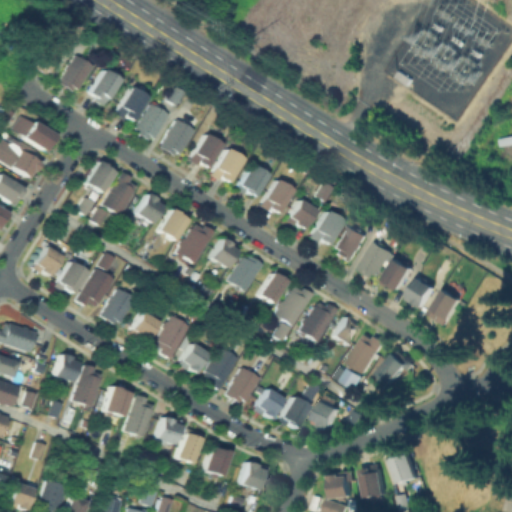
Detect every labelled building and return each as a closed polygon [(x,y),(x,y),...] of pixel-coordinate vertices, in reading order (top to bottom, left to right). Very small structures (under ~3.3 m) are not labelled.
[(63,34),(70,23),(79,28),(73,40),(63,34)] [(30,66),(44,42),(61,51),(48,76),(30,66)] [(112,62),(102,55),(109,43),(120,50),(112,62)] [(55,84),(71,58),(88,69),(71,95),(55,84)] [(398,69),(393,75),(406,83),(410,77),(398,69)] [(84,96),(99,72),(115,82),(101,106),(84,96)] [(163,102),(171,89),(180,95),(172,108),(163,102)] [(112,114),(127,90),(142,100),(128,123),(112,114)] [(132,133),(149,107),(166,118),(149,144),(132,133)] [(0,128),(0,114),(3,109),(12,115),(3,130),(0,128)] [(9,131),(19,117),(54,140),(45,154),(9,131)] [(158,149),(175,123),(190,133),(173,159),(158,149)] [(185,162),(200,137),(217,147),(202,172),(185,162)] [(223,152),(240,163),(225,185),(209,174),(223,152)] [(6,170),(16,153),(39,167),(29,184),(6,170)] [(79,188),(95,163),(111,173),(95,198),(79,188)] [(234,191),(247,169),(264,179),(251,201),(234,191)] [(118,174),(136,186),(116,218),(97,207),(118,174)] [(0,180),(19,192),(9,208),(0,202),(0,180)] [(257,208),(272,185),(288,195),(274,218),(257,208)] [(312,198),(321,185),(330,191),(322,205),(312,198)] [(130,218),(144,196),(159,205),(146,228),(130,218)] [(73,212),(82,199),(91,205),(82,218),(73,212)] [(283,221),(295,201),(311,212),(299,231),(283,221)] [(88,222),(96,210),(105,215),(97,228),(88,222)] [(154,234),(167,212),(184,222),(171,244),(154,234)] [(308,238),(322,214),(339,224),(325,248),(308,238)] [(173,256),(191,226),(208,236),(190,267),(173,256)] [(333,250),(348,227),(366,238),(351,261),(333,250)] [(206,261),(217,242),(233,251),(222,270),(206,261)] [(358,269),(374,243),(391,253),(375,279),(358,269)] [(40,250),(56,259),(44,279),(28,270),(40,250)] [(94,267),(102,255),(110,260),(102,273),(94,267)] [(226,281),(241,257),(260,269),(244,293),(226,281)] [(382,284),(396,261),(412,271),(399,294),(382,284)] [(51,287),(66,264),(82,275),(67,298),(51,287)] [(91,272),(108,283),(92,311),(74,300),(91,272)] [(255,298),(271,272),(284,281),(268,306),(255,298)] [(407,300),(420,279),(437,289),(424,311),(407,300)] [(290,328),(273,317),(293,287),(310,299),(290,328)] [(115,291),(131,302),(114,327),(98,317),(115,291)] [(432,316),(446,294),(459,303),(445,324),(432,316)] [(313,344),(297,333),(317,304),(332,314),(313,344)] [(137,315),(153,324),(142,344),(126,334),(137,315)] [(185,329),(167,358),(151,348),(169,319),(185,329)] [(330,341),(342,321),(357,330),(345,350),(330,341)] [(0,347),(0,324),(32,334),(25,355),(0,347)] [(270,338),(278,325),(287,331),(280,343),(270,338)] [(346,366),(366,333),(383,344),(364,377),(346,366)] [(187,348),(202,358),(190,376),(175,366),(187,348)] [(234,360),(217,389),(200,380),(218,350),(234,360)] [(378,377),(400,353),(412,365),(390,388),(378,377)] [(55,358),(73,364),(66,385),(49,379),(55,358)] [(0,362),(11,366),(6,381),(0,378),(0,362)] [(354,387),(360,374),(336,363),(330,376),(354,387)] [(80,369),(98,375),(88,407),(70,401),(80,369)] [(239,370),(255,380),(237,407),(221,397),(239,370)] [(299,399),(307,384),(316,390),(308,404),(299,399)] [(0,385),(14,389),(8,408),(0,405),(0,385)] [(107,388),(125,394),(115,423),(98,417),(107,388)] [(19,408),(24,392),(34,395),(29,410),(19,408)] [(262,392),(279,402),(267,422),(250,411),(262,392)] [(131,400),(151,406),(140,441),(120,434),(131,400)] [(290,400),(305,410),(291,433),(276,423),(290,400)] [(50,403),(59,406),(54,421),(45,417),(50,403)] [(312,425),(322,404),(339,413),(329,434),(312,425)] [(159,420),(174,424),(167,448),(152,444),(159,420)] [(100,441),(104,430),(111,432),(107,444),(100,441)] [(182,433),(197,439),(187,467),(172,462),(182,433)] [(33,444),(43,446),(40,463),(29,461),(33,444)] [(209,449),(227,456),(216,482),(199,475),(209,449)] [(390,463),(408,457),(417,483),(399,489),(390,463)] [(95,464),(103,466),(99,479),(90,477),(95,464)] [(236,489),(244,464),(263,471),(255,495),(236,489)] [(360,473),(379,469),(384,500),(365,503),(360,473)] [(326,473),(346,471),(349,494),(329,497),(326,473)] [(101,491),(106,477),(115,480),(109,494),(101,491)] [(33,511),(42,483),(62,489),(54,511),(33,511)] [(9,511),(2,509),(11,486),(28,492),(20,511),(9,511)] [(143,491),(154,494),(151,509),(139,507),(143,491)] [(231,495),(243,499),(240,507),(228,504),(231,495)] [(400,511),(396,500),(406,496),(412,511),(409,511),(400,511)] [(344,504),(341,511),(325,511),(319,510),(323,497),(344,504)] [(94,511),(99,498),(115,504),(112,511),(94,511)] [(155,511),(160,498),(170,501),(166,511),(155,511)] [(63,511),(67,501),(81,506),(78,511),(63,511)]
